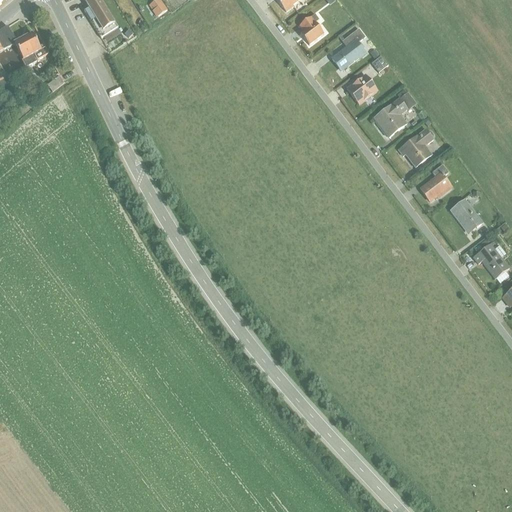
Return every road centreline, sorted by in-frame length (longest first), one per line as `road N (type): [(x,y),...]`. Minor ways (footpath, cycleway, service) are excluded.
road 1 (unclassified): [(250,0),(511,345)]
road 2 (tertiary): [(140,175),(232,321),(401,511)]
road 3 (tertiary): [(140,175),(53,0)]
